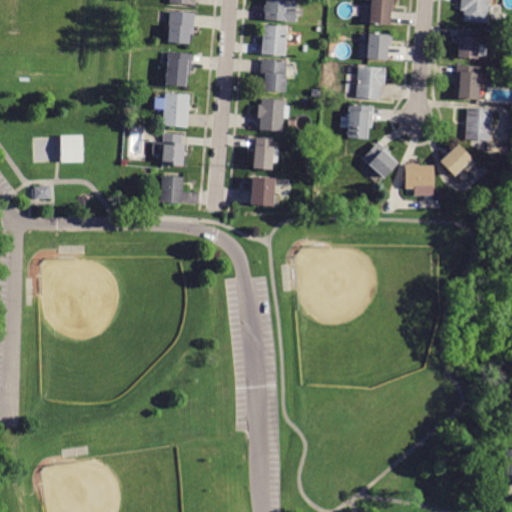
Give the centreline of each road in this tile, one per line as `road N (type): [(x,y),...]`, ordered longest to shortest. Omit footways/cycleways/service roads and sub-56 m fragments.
road 1 (residential): [(215,207),(230,0)]
road 2 (residential): [(417,121),(425,0)]
